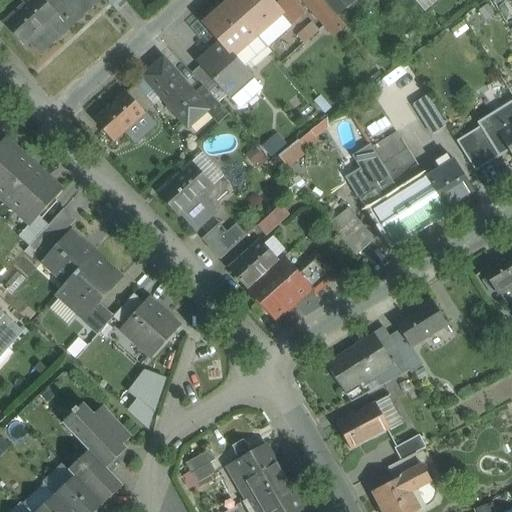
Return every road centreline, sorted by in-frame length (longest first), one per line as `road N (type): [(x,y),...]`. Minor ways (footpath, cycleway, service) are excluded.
road 1 (residential): [(49,122),(255,359)]
road 2 (residential): [(255,359),(175,428),(146,511)]
road 3 (residential): [(49,122),(187,0)]
road 4 (residential): [(394,275),(255,359)]
road 5 (residential): [(511,202),(394,275)]
